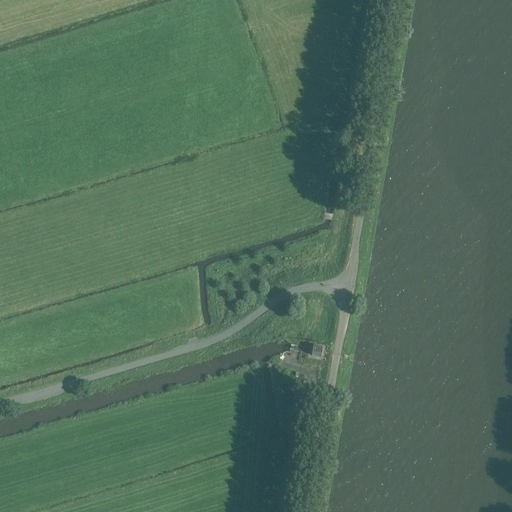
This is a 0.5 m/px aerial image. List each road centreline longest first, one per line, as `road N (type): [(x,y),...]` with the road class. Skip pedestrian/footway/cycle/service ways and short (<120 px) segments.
road 1 (unclassified): [(0,404),(209,345),(312,285),(347,288)]
road 2 (unclassified): [(347,288),(397,0)]
road 3 (unclassified): [(309,511),(347,288)]
road 4 (track): [(340,219),(332,253),(282,271),(231,304),(195,347)]
